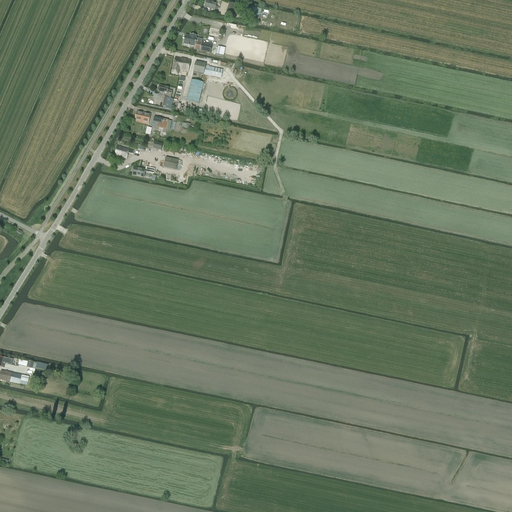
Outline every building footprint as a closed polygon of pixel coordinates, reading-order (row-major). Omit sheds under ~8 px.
[(217,4),(206,1),(204,8),(215,11),(215,10),(217,10),(218,7),(216,6),(217,4)] [(229,3),(227,13),(234,15),(234,12),(237,13),(239,6),(229,3)] [(250,14),(252,7),(244,5),(242,12),(250,14)] [(252,7),(250,15),(260,17),(262,10),(252,7)] [(199,42),(199,39),(197,38),(196,38),(196,36),(190,35),(190,37),(185,36),(183,44),(188,45),(187,46),(190,47),(190,46),(195,47),(194,50),(210,53),(212,45),(199,42)] [(175,58),(172,74),(178,75),(179,71),(188,72),(191,60),(182,59),(181,59),(175,58)] [(195,64),(193,73),(220,78),(222,70),(195,64)] [(202,82),(192,80),(188,99),(198,101),(202,82)] [(158,87),(158,90),(158,91),(159,91),(159,92),(167,94),(166,97),(165,97),(163,106),(168,107),(167,109),(170,110),(171,108),(173,100),(170,99),(172,92),(168,91),(169,88),(160,86),(160,87),(159,87),(158,87)] [(136,118),(149,121),(150,115),(137,112),(136,118)] [(154,119),(153,126),(167,129),(169,122),(169,121),(169,120),(155,117),(154,119)] [(134,151),(117,147),(115,156),(127,159),(128,153),(133,154),(134,151)] [(166,158),(164,168),(177,170),(178,161),(166,158)] [(134,168),(132,175),(144,177),(145,172),(145,171),(134,168)] [(0,356),(0,366),(1,367),(2,363),(5,363),(11,365),(13,360),(6,358),(4,358),(0,356)] [(0,377),(0,380),(20,384),(27,386),(29,377),(1,371),(0,377)]
